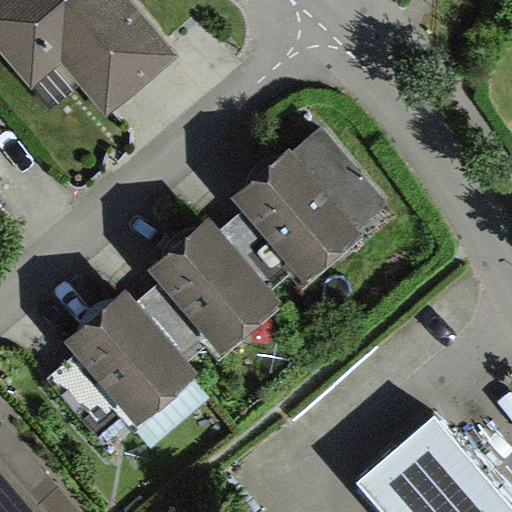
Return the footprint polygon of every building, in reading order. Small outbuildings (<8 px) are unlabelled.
[(179,41),(144,0),(0,0),(0,47),(29,82),(59,57),(100,106),(179,41)] [(321,112),(237,180),(306,263),(387,194),(321,112)] [(208,201),(148,251),(221,339),(281,289),(208,201)] [(127,272),(64,327),(79,344),(46,372),(97,430),(126,405),(137,418),(204,360),(127,272)] [(410,425),(358,471),(394,511),(511,511),(511,492),(434,404),(410,425)] [(0,511),(87,511),(6,416),(0,421),(0,511)]
